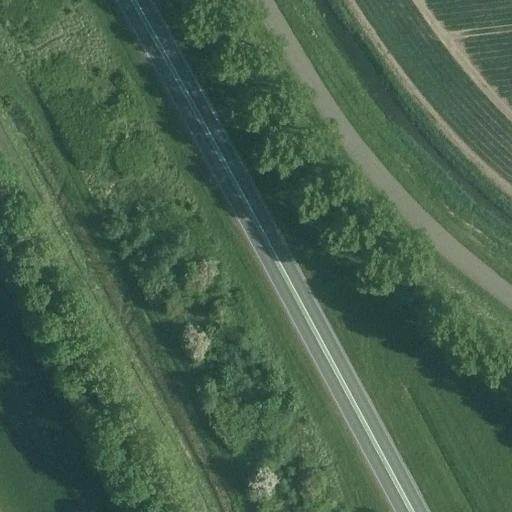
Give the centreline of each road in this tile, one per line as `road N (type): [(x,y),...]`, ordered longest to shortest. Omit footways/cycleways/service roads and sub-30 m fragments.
road 1 (trunk): [(409,511),(130,0)]
road 2 (unclassified): [(511,300),(379,184),(262,0)]
